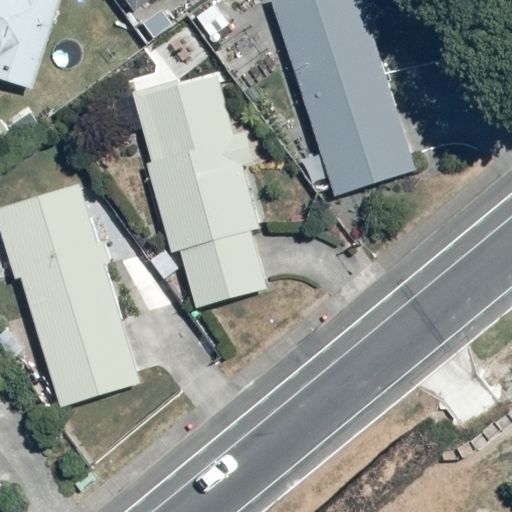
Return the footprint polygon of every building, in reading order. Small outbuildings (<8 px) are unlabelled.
[(0,0),(0,79),(39,92),(67,0),(0,0)] [(131,0),(141,13),(159,0),(131,0)] [(360,0),(276,0),(341,202),(428,174),(360,0)] [(268,229),(250,167),(262,164),(253,132),(241,135),(226,76),(137,97),(178,255),(188,255),(204,310),(274,291),(258,233),(268,229)] [(150,386),(87,187),(0,213),(0,214),(20,282),(28,280),(57,419),(150,386)]
